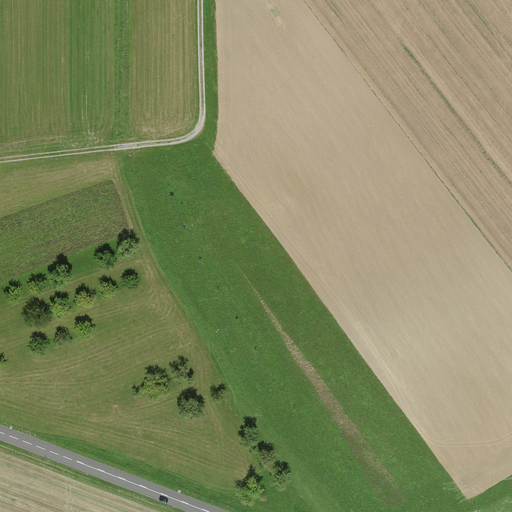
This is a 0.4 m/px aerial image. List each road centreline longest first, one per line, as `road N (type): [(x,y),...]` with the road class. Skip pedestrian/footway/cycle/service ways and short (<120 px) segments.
road 1 (track): [(201,0),(204,112),(197,132),(176,143),(0,162)]
road 2 (tertiary): [(206,511),(0,435)]
